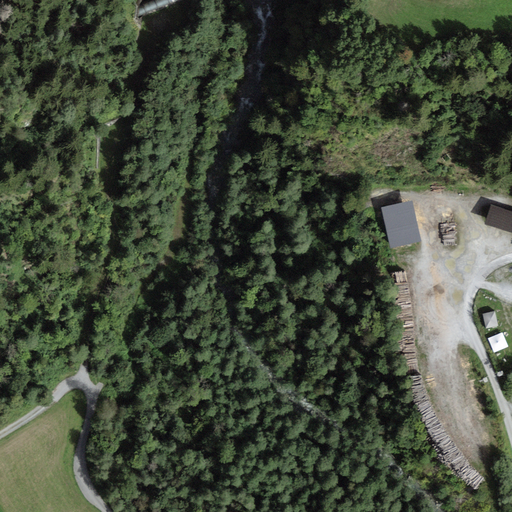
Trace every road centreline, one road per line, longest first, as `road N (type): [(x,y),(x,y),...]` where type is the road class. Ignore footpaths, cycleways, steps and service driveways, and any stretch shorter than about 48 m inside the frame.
road 1 (track): [(224,0),(173,243),(125,317),(92,393)]
road 2 (residential): [(471,468),(439,324),(441,273),(453,268),(476,280),(467,309),(471,330),(511,434)]
road 3 (track): [(162,0),(107,172),(114,223),(86,331),(83,381)]
road 4 (track): [(104,511),(85,492),(77,458),(90,385),(74,383),(0,436)]
